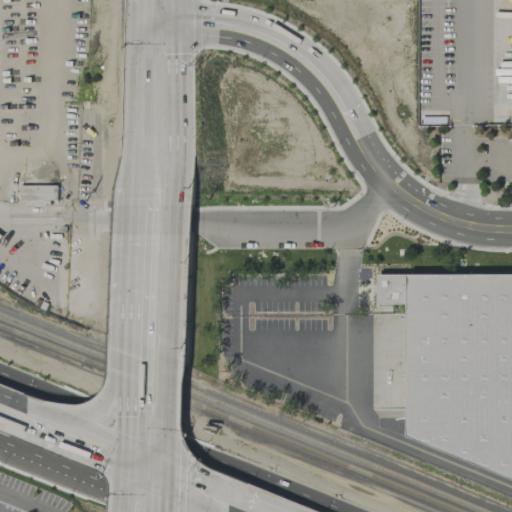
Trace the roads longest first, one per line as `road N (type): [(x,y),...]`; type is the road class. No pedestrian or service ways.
road 1 (residential): [(511,217),(463,216),(398,188),(379,172),(326,83),(269,36),(175,19)]
road 2 (primary): [(302,496),(0,374)]
road 3 (primary): [(170,225),(175,19)]
road 4 (primary): [(0,437),(181,511)]
road 5 (primary): [(0,418),(130,471)]
road 6 (primary): [(292,511),(165,461)]
road 7 (primary): [(130,448),(5,397)]
